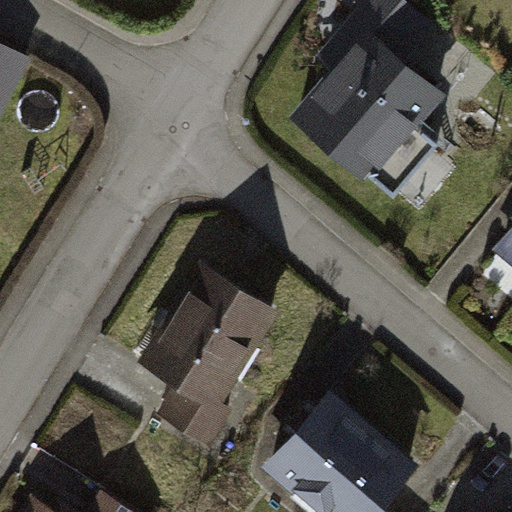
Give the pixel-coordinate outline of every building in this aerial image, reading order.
[(395,2),(302,115),(386,184),(456,100),(416,67),(439,38),(395,2)] [(0,36),(0,126),(37,55),(0,36)] [(208,267),(150,359),(217,400),(274,308),(208,267)] [(331,397),(275,460),(332,511),(371,511),(379,503),(411,468),(331,397)] [(58,511),(28,495),(18,511),(144,511),(99,487),(85,511),(58,511)] [(389,511),(379,503),(371,511),(389,511)]
